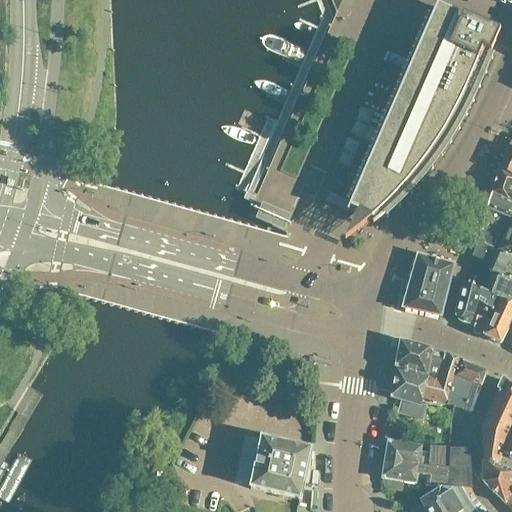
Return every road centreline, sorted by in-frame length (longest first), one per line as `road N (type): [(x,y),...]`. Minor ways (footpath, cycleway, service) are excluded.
road 1 (residential): [(20,241),(311,320),(367,318)]
road 2 (residential): [(367,318),(305,281),(30,211)]
road 3 (residential): [(367,318),(386,252),(470,150),(511,59)]
road 4 (secondary): [(30,211),(58,0)]
road 5 (residential): [(349,511),(367,318)]
road 6 (residential): [(494,511),(474,480),(474,430),(503,361)]
road 7 (residential): [(367,318),(503,361)]
